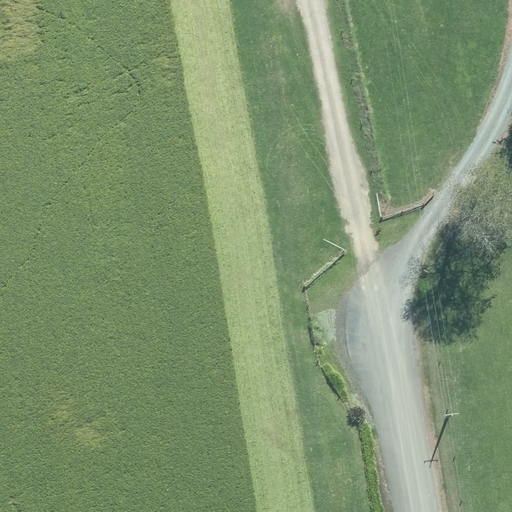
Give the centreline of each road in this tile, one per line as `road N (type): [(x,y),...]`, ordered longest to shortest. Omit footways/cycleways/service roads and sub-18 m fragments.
road 1 (unclassified): [(511,104),(447,197),(377,324)]
road 2 (unclassified): [(407,511),(377,324)]
